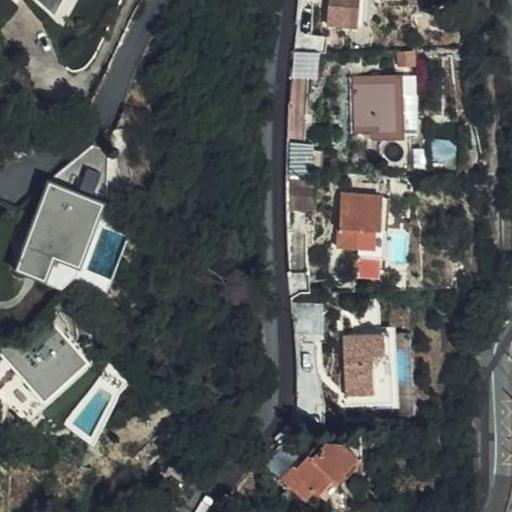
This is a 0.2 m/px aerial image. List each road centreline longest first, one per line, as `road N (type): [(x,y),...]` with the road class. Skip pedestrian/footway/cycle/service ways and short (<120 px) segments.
road 1 (tertiary): [(192,511),(264,422),(275,383),(266,135),(279,0)]
road 2 (tertiary): [(511,317),(497,335),(498,461),(483,511)]
